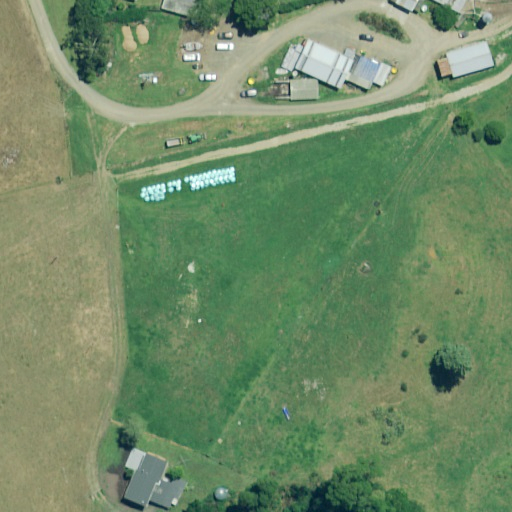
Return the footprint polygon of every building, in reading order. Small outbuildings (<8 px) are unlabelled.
[(182,0),(164,0),(162,8),(179,13),(182,0)] [(466,0),(390,0),(391,0),(412,11),(417,0),(434,0),(459,13),(466,0)] [(353,60),(308,40),(295,68),(340,88),(353,60)] [(437,61),(441,76),(451,73),(452,77),(492,65),(486,42),(446,54),(447,58),(437,61)] [(290,70),(297,52),(290,48),(282,67),(290,70)] [(355,84),(368,90),(371,83),(373,83),(381,65),(362,56),(353,75),(358,78),(355,84)] [(312,99),(312,80),(285,80),(285,99),(312,99)] [(167,462),(137,450),(127,476),(131,478),(124,498),(145,506),(147,500),(167,508),(177,484),(161,477),(167,462)]
